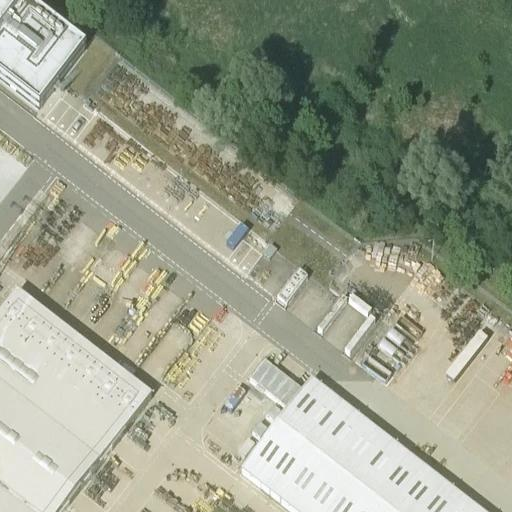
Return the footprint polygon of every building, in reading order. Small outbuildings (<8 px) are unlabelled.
[(0,0),(0,81),(39,112),(84,54),(13,0),(0,0)] [(243,280),(270,245),(89,105),(62,140),(243,280)] [(298,276),(277,304),(286,311),(307,283),(298,276)] [(428,419),(503,319),(469,294),(395,393),(428,419)] [(151,402),(16,297),(0,317),(0,338),(124,435),(124,436),(151,402)] [(342,302),(317,335),(321,338),(346,306),(342,302)] [(370,316),(351,302),(348,306),(367,321),(370,316)] [(370,323),(344,356),(349,359),(374,326),(370,323)] [(0,511),(64,511),(124,436),(124,435),(0,338),(0,511)] [(472,511),(310,385),(240,475),(287,511),(472,511)]
